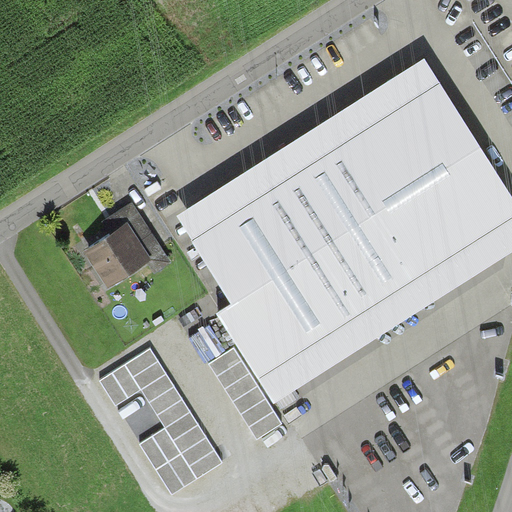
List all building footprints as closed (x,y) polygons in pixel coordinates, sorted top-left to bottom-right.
[(193,241),(441,84),(425,60),(179,216),(193,241)] [(511,219),(511,196),(441,84),(193,241),(233,304),(218,313),(261,380),(511,219)] [(102,217),(108,227),(126,215),(151,252),(145,256),(154,270),(171,259),(131,198),(102,217)] [(108,227),(83,243),(108,280),(145,256),(151,252),(126,215),(108,227)] [(511,254),(511,219),(261,380),(275,404),(511,254)] [(282,421),(234,344),(209,359),(257,436),(282,421)] [(172,492),(223,458),(151,345),(100,377),(116,404),(141,387),(165,424),(140,441),(172,492)]
